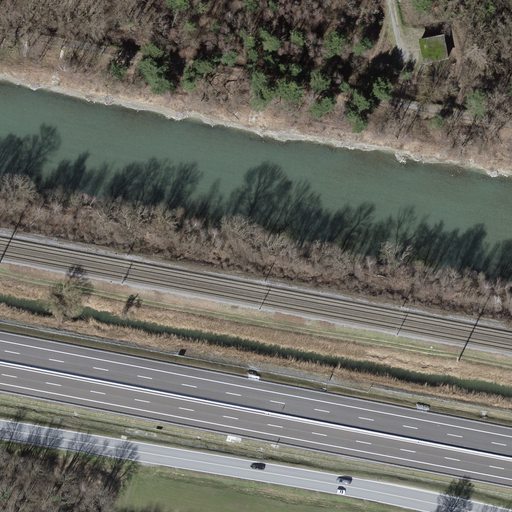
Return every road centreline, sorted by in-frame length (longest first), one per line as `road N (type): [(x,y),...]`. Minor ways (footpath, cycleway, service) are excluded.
road 1 (motorway): [(0,374),(511,470)]
road 2 (motorway): [(511,446),(0,350)]
road 3 (track): [(511,121),(0,27)]
road 4 (track): [(511,367),(0,274)]
road 5 (primary): [(0,429),(472,511)]
